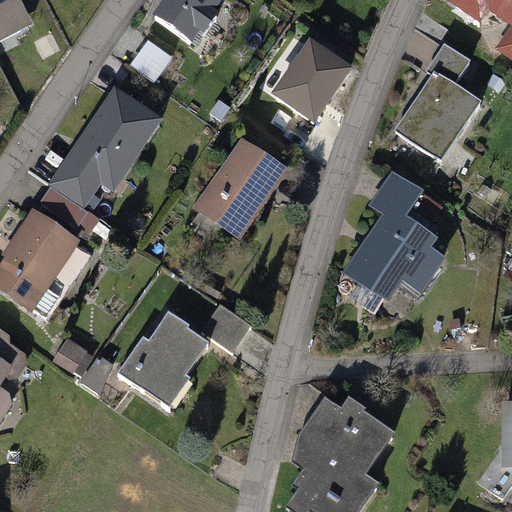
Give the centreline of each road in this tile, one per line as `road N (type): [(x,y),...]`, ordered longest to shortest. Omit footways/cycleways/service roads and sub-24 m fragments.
road 1 (residential): [(408,0),(347,149),(282,370),(252,511)]
road 2 (residential): [(123,0),(0,179)]
